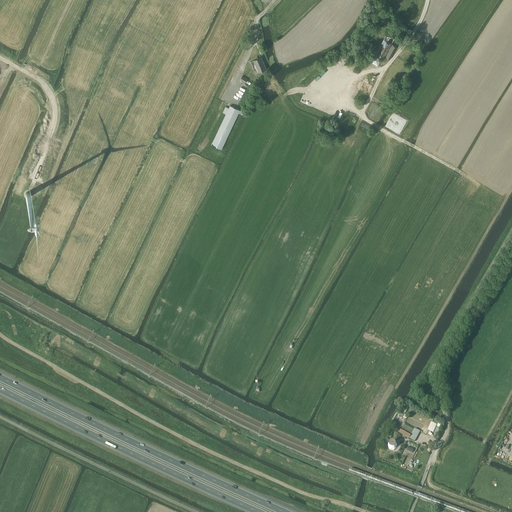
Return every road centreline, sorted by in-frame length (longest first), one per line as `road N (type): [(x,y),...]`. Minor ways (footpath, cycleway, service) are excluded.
road 1 (track): [(364,511),(195,445),(0,334)]
road 2 (trunk): [(284,511),(0,377)]
road 3 (trunk): [(0,389),(258,511)]
road 4 (track): [(384,67),(364,118),(500,193)]
